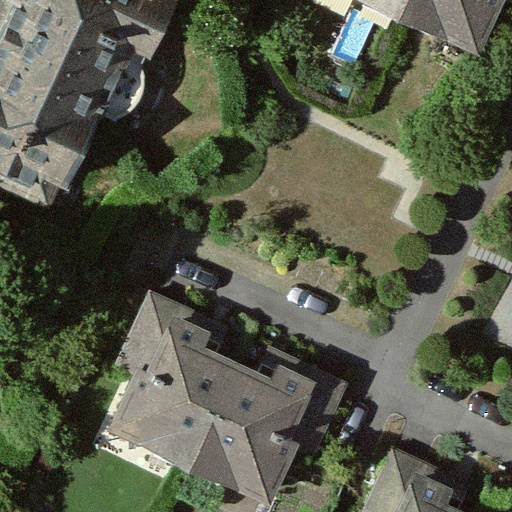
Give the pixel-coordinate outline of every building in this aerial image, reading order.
[(0,0),(0,177),(51,201),(107,80),(102,77),(114,51),(125,56),(135,34),(151,41),(169,0),(0,0)] [(401,0),(398,7),(482,46),(503,0),(401,0)] [(189,458),(241,351),(221,342),(230,322),(151,285),(117,358),(135,367),(110,421),(189,458)] [(241,351),(189,458),(273,496),(298,442),(315,450),(349,377),(270,340),(261,360),(241,351)] [(483,511),(485,510),(465,500),(474,481),(394,444),(362,511),(483,511)] [(489,511),(485,510),(483,511),(511,511),(511,502),(507,511),(489,511)]
